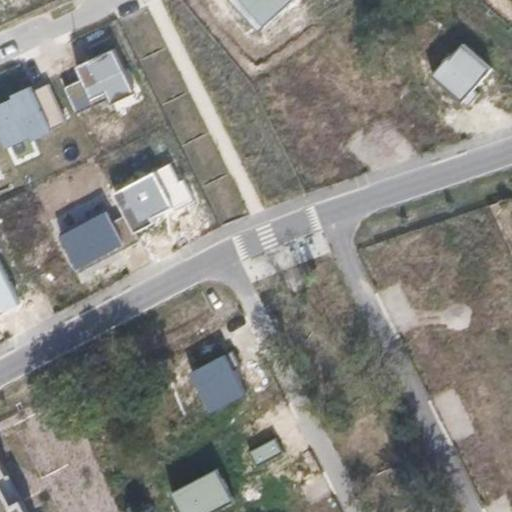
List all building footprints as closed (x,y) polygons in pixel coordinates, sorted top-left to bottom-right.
[(232,0),(232,1),(259,29),(291,0),(232,0)] [(495,67),(465,44),(433,74),(466,99),(495,67)] [(85,79),(67,86),(81,111),(113,100),(116,103),(135,93),(115,47),(80,66),(85,79)] [(14,98),(0,104),(0,132),(8,149),(32,137),(34,141),(53,132),(52,130),(67,123),(49,84),(34,91),(32,87),(13,95),(14,98)] [(170,166),(156,173),(174,207),(178,210),(194,201),(186,179),(178,181),(170,166)] [(117,194),(126,215),(136,234),(156,225),(153,218),(174,207),(156,173),(117,194)] [(64,233),(81,269),(126,246),(115,220),(110,210),(64,233)] [(115,220),(126,246),(139,240),(136,234),(126,215),(115,220)] [(0,257),(0,313),(21,304),(0,257)] [(250,394),(227,354),(185,375),(209,416),(250,394)] [(284,453),(277,439),(251,452),(257,466),(284,453)] [(31,511),(0,452),(0,511),(31,511)] [(218,511),(235,503),(217,470),(172,496),(182,511),(218,511)]
